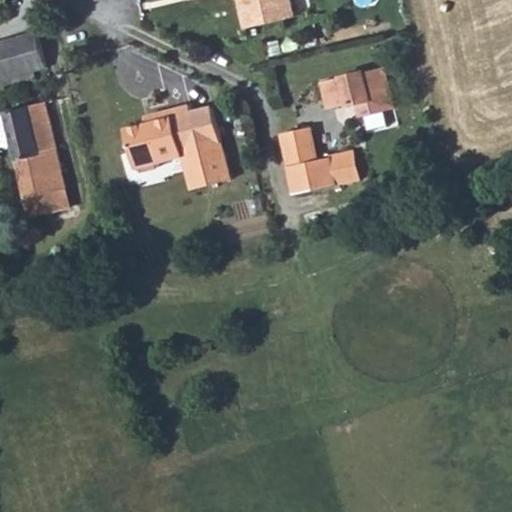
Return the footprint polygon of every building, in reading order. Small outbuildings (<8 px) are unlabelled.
[(295,0),(244,0),(251,29),(299,17),(295,0)] [(47,36),(0,46),(0,95),(65,82),(57,70),(47,36)] [(388,69),(325,82),(332,108),(362,102),(366,114),(396,107),(388,69)] [(47,200),(78,191),(53,104),(13,116),(21,145),(37,202),(47,200)] [(197,109),(163,117),(165,123),(135,130),(145,167),(147,174),(167,170),(167,164),(191,158),(208,154),(216,189),(237,184),(219,111),(198,116),(197,109)] [(21,145),(13,116),(0,119),(0,127),(6,149),(21,145)] [(340,187),(334,161),(320,163),(314,132),(286,138),(300,197),(340,187)] [(208,154),(191,158),(199,193),(216,189),(208,154)] [(361,155),(334,161),(340,187),(367,180),(361,155)] [(428,174),(432,191),(458,184),(453,165),(428,174)] [(78,191),(47,200),(51,216),(82,207),(78,191)]
